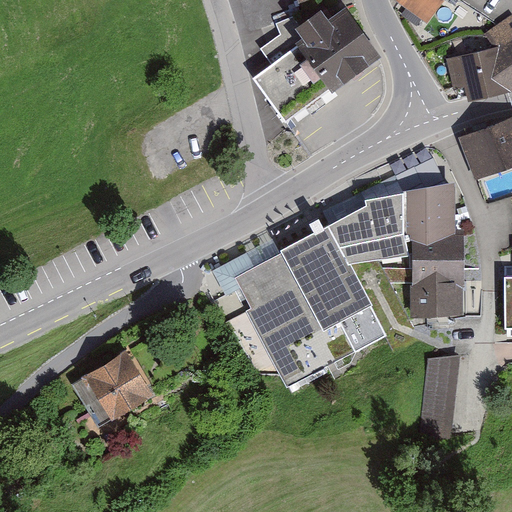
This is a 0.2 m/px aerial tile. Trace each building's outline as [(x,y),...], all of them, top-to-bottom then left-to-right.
[(445,0),(399,0),(430,21),(445,0)] [(271,63),(254,75),(286,120),(374,58),(339,9),(316,25),(311,17),(262,51),(271,63)] [(494,49),(447,58),(454,93),(461,92),(463,104),(511,94),(511,24),(509,20),(485,36),(494,49)] [(511,121),(458,140),(471,179),(511,164),(511,121)] [(363,201),(237,272),(293,388),(383,337),(343,267),(408,257),(410,322),(458,320),(457,233),(450,234),(450,186),(363,201)] [(511,213),(496,214),(499,339),(511,338),(511,213)] [(146,399),(119,358),(78,384),(105,425),(146,399)] [(461,358),(428,359),(419,440),(452,442),(461,358)]
